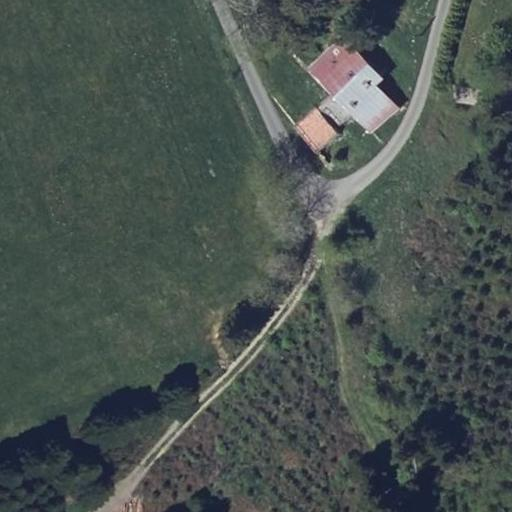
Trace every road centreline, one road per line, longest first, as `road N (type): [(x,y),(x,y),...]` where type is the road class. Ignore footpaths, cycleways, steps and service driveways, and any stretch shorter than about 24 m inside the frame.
road 1 (residential): [(215,0),(279,143),(302,179),(334,193),(368,178),(401,140),(448,0)]
road 2 (track): [(469,511),(334,193)]
